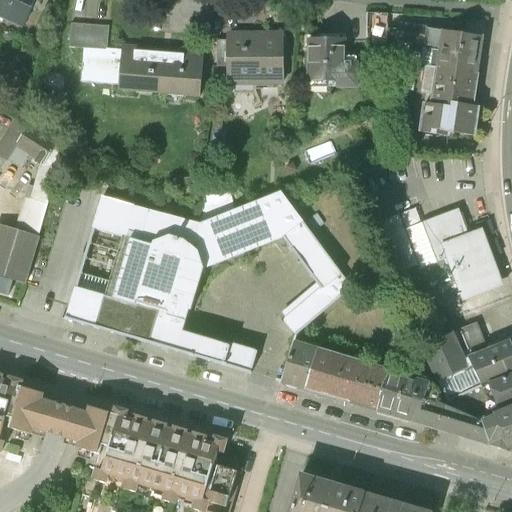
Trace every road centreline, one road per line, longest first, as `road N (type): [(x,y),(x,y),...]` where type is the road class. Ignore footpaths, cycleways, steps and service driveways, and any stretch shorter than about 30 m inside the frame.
road 1 (tertiary): [(277,420),(511,485)]
road 2 (tertiary): [(79,362),(277,420)]
road 3 (residential): [(29,486),(50,457),(79,362)]
